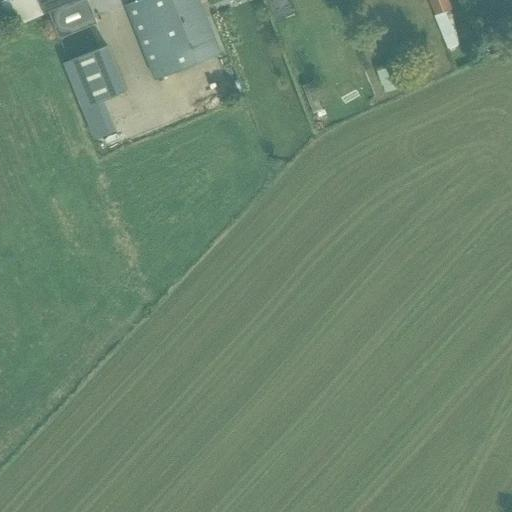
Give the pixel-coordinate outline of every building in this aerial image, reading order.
[(0,37),(51,18),(47,11),(41,14),(35,0),(5,0),(0,2),(0,37)] [(47,11),(75,0),(35,0),(41,14),(47,11)] [(51,18),(46,20),(82,113),(128,96),(90,0),(75,0),(47,11),(51,18)] [(156,75),(218,55),(199,0),(136,0),(132,2),(156,75)] [(459,0),(430,0),(437,18),(462,7),(459,0)] [(408,69),(394,74),(400,91),(414,85),(408,69)]
